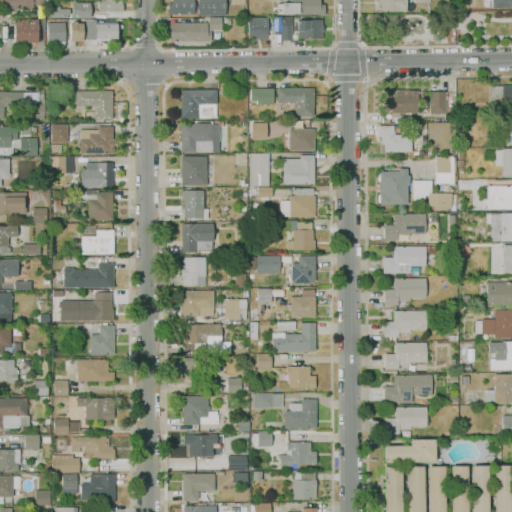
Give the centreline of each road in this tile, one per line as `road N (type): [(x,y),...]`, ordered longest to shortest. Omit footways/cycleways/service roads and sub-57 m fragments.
road 1 (residential): [(511,59),(0,69)]
road 2 (residential): [(345,0),(351,511)]
road 3 (residential): [(144,0),(147,511)]
